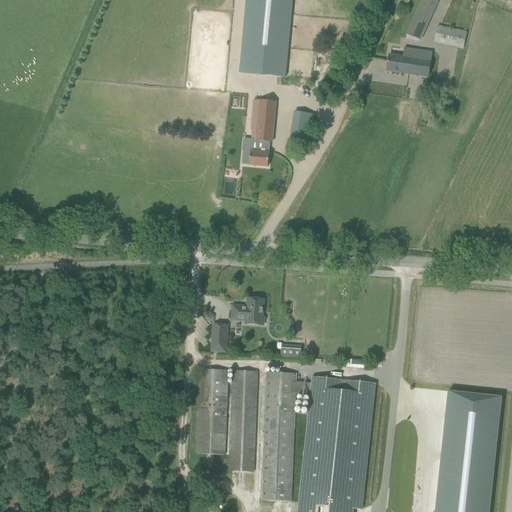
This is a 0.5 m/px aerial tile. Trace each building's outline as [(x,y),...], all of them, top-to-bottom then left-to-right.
[(246,0),(239,73),(285,77),(292,0),(246,0)] [(425,31),(439,0),(423,0),(406,34),(417,40),(422,29),(425,31)] [(434,43),(463,50),(467,32),(438,26),(434,43)] [(428,78),(430,68),(432,52),(404,49),(402,57),(389,56),(388,65),(387,71),(428,78)] [(103,97),(101,121),(141,124),(143,101),(103,97)] [(244,139),(242,152),(243,152),(243,155),(250,156),(250,165),(268,167),(270,142),(272,143),(275,102),(266,101),(253,100),(250,129),(252,129),(250,140),(244,139)] [(294,111),(288,144),(308,147),(313,114),(294,111)] [(246,324),(264,325),(266,300),(262,300),(262,298),(255,297),(255,299),(247,299),(247,308),(243,308),(243,307),(233,306),(232,320),(246,321),(246,324)] [(228,326),(213,325),(211,351),(226,352),(228,326)] [(281,356),(301,358),(302,347),(282,345),(281,356)] [(225,455),(228,371),(199,370),(196,454),(225,455)] [(253,472),(257,372),(233,371),(230,471),(253,472)] [(262,501),(291,502),(295,394),(296,382),(296,374),(267,372),(262,501)] [(312,384),(296,382),(295,394),(310,396),(299,503),(297,511),(332,511),(333,507),(362,510),(376,384),(312,377),(312,384)] [(448,392),(435,511),(489,511),(502,397),(449,392),(448,392)]
